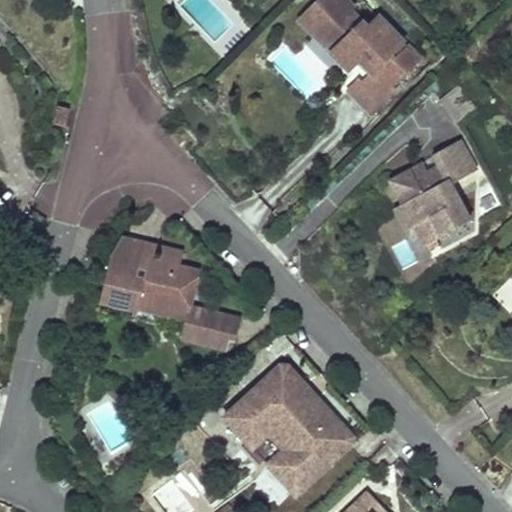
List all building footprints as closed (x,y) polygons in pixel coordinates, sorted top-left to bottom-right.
[(424,59),(383,18),(372,30),(354,12),(350,16),(334,1),(333,0),(326,0),(303,23),(319,38),(321,36),(326,41),(333,34),(345,46),(340,51),(349,60),(345,64),(354,73),(363,64),(375,75),(367,83),(364,79),(352,91),(377,115),(400,90),(397,87),(424,59)] [(357,9),(348,0),(335,0),(334,1),(350,16),(354,12),(357,9)] [(54,121),(64,124),(69,107),(58,104),(54,121)] [(446,173),(475,156),(454,122),(391,160),(403,181),(409,177),(418,193),(406,200),(418,221),(412,225),(425,246),(461,224),(452,209),(445,196),(456,190),(451,182),(446,173)] [(475,156),(446,173),(451,182),(480,164),(475,156)] [(464,202),(456,190),(445,196),(452,209),(464,202)] [(406,200),(381,215),(394,236),(412,225),(418,221),(406,200)] [(118,240),(106,259),(154,270),(159,249),(118,240)] [(106,259),(96,302),(133,310),(135,304),(181,315),(180,321),(178,329),(195,333),(200,311),(186,307),(194,272),(174,267),(177,253),(159,249),(154,270),(106,259)] [(181,315),(135,304),(133,310),(180,321),(181,315)] [(361,438),(344,420),(338,420),(311,391),(311,384),(295,367),(288,367),(232,419),(255,444),(278,423),(303,450),(280,471),(304,497),(359,446),(361,438)] [(303,450),(278,423),(255,444),(232,419),(227,423),(255,453),(271,438),(287,455),(271,471),(299,501),(304,497),(280,471),(303,450)] [(392,511),(393,511),(371,489),(347,511),(392,511)] [(235,511),(228,502),(215,511),(235,511)]
